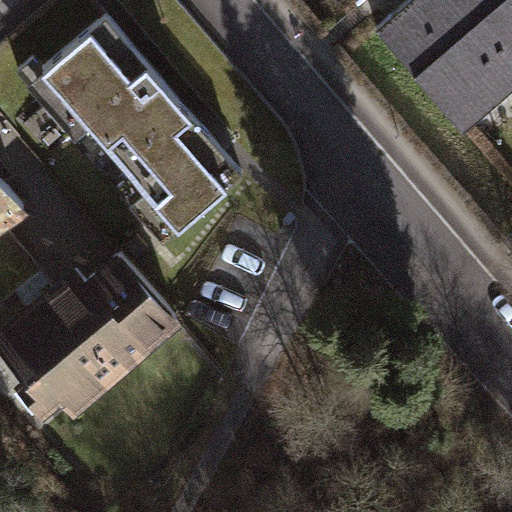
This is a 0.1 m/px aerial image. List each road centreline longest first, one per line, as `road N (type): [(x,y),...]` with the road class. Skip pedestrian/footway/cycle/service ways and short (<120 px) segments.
road 1 (residential): [(215,0),(511,350)]
road 2 (track): [(178,511),(358,169)]
